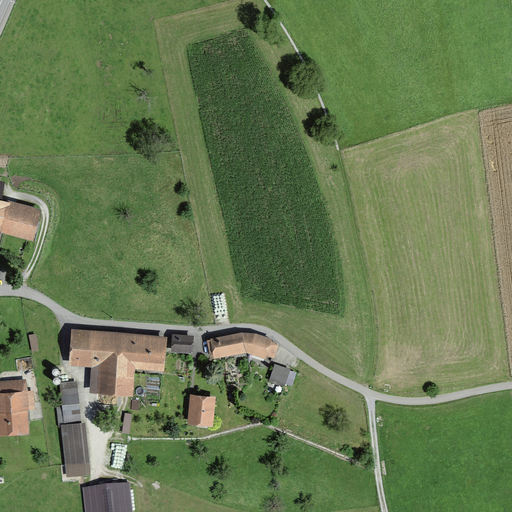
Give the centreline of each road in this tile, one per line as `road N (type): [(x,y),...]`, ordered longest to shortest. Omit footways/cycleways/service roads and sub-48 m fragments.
road 1 (track): [(368,395),(258,330),(85,323),(30,295),(0,291)]
road 2 (track): [(266,0),(315,82),(338,148)]
road 3 (track): [(511,387),(416,402),(368,395)]
